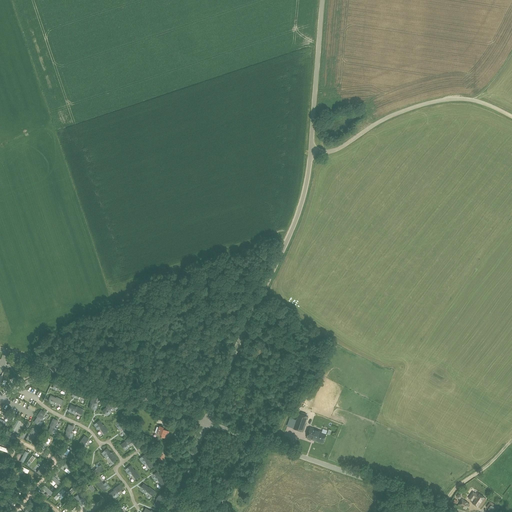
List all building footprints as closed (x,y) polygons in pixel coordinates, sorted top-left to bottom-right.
[(54,382),(53,386),(55,387),(56,387),(57,388),(57,387),(66,390),(68,385),(60,383),(60,384),(54,382)] [(74,390),(72,393),(86,399),(88,394),(80,391),(80,392),(74,390)] [(91,402),(89,408),(93,409),(94,407),(95,405),(94,405),(98,396),(93,394),(90,402),(91,402)] [(50,395),(49,399),(51,400),(51,401),(52,401),(53,401),(61,405),(64,400),(56,397),(56,398),(50,395)] [(107,407),(102,411),(104,414),(115,404),(112,401),(106,406),(107,407)] [(71,404),(69,408),(71,409),(72,409),(71,410),(73,411),(73,410),(81,414),(84,410),(77,406),(76,407),(71,404)] [(37,417),(34,422),(37,424),(39,422),(40,421),(40,420),(45,413),(41,410),(36,416),(37,417)] [(297,419),(294,428),(303,431),(306,422),(305,422),(307,419),(307,420),(308,416),(299,413),(298,416),(297,419)] [(50,426),(48,431),(52,433),(53,431),(54,431),(54,429),(58,420),(53,418),(50,425),(50,426)] [(99,420),(96,423),(97,425),(98,425),(97,425),(98,426),(99,426),(104,434),(108,431),(104,425),(103,425),(99,420)] [(121,420),(118,422),(126,434),(130,431),(125,425),(124,425),(121,420)] [(66,432),(64,438),(68,439),(69,437),(69,436),(70,437),(70,435),(73,426),(68,424),(65,432),(66,432)] [(166,437),(168,431),(166,431),(167,430),(163,429),(163,427),(160,426),(157,433),(161,434),(161,436),(164,437),(164,436),(166,437)] [(323,442),(326,433),(311,428),(307,437),(323,442)] [(79,443),(76,447),(80,450),(88,439),(87,437),(85,436),(84,435),(79,442),(80,442),(79,443)] [(125,441),(120,445),(122,448),(134,440),(131,436),(125,440),(125,441)] [(107,448),(104,451),(105,453),(106,454),(107,454),(112,462),(117,458),(112,452),(111,453),(107,448)] [(145,454),(141,456),(150,468),(154,466),(149,459),(148,459),(145,454)] [(94,470),(89,473),(93,478),(97,474),(99,473),(98,472),(103,469),(101,465),(94,470)] [(130,465),(127,467),(135,479),(139,476),(135,469),(134,470),(130,465)] [(157,471),(154,473),(162,485),(166,483),(161,476),(160,476),(157,471)] [(99,478),(95,481),(99,487),(100,487),(104,492),(107,490),(99,478)] [(114,490),(109,493),(111,496),(123,488),(120,484),(113,489),(114,490)] [(143,484),(141,487),(152,496),(155,492),(149,487),(148,487),(143,484)] [(480,508),(486,498),(477,492),(476,493),(475,493),(473,496),(474,497),(471,501),(480,508)] [(157,500),(153,505),(156,507),(165,495),(161,493),(156,499),(157,500)] [(466,509),(470,503),(462,498),(458,504),(466,509)] [(494,511),(499,506),(491,501),(487,507),(494,511)] [(72,503),(65,510),(67,511),(68,511),(75,506),(72,503)]
